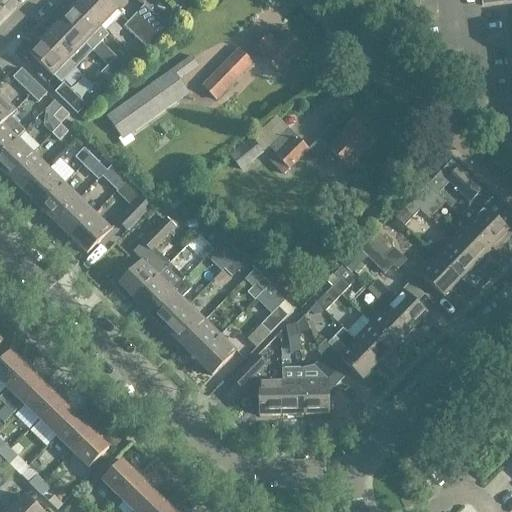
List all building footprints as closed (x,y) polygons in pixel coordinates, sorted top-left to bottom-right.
[(80,0),(77,4),(105,32),(121,16),(105,0),(80,0)] [(60,21),(93,52),(108,37),(104,33),(105,32),(77,4),(60,21)] [(144,7),(136,15),(160,39),(168,30),(144,7)] [(160,39),(136,15),(123,28),(148,51),(160,39)] [(60,21),(44,37),(76,69),(93,52),(60,21)] [(255,51),(279,74),(302,50),(286,35),(281,40),(273,32),(255,51)] [(28,54),(52,77),(60,85),(76,69),(44,37),(28,54)] [(254,64),(238,50),(201,87),(216,102),(254,64)] [(198,66),(191,57),(106,117),(122,141),(189,94),(179,80),(198,66)] [(115,60),(108,67),(117,76),(124,68),(115,60)] [(117,76),(108,67),(100,75),(110,84),(117,76)] [(28,94),(36,85),(21,70),(12,79),(28,94)] [(85,107),(63,84),(54,93),(77,115),(85,107)] [(46,94),(36,85),(28,94),(37,103),(46,94)] [(0,121),(7,115),(14,108),(0,94),(0,121)] [(52,118),(60,126),(69,117),(61,109),(52,118)] [(318,161),(329,150),(349,169),(363,154),(364,155),(384,135),(362,114),(343,134),(341,136),(331,127),(308,150),(308,151),(318,161)] [(7,115),(0,121),(0,153),(16,137),(23,131),(7,115)] [(68,133),(60,126),(51,135),(59,142),(68,133)] [(308,151),(308,150),(287,130),(269,148),(277,156),(271,162),(283,175),(308,151)] [(16,137),(0,153),(0,171),(7,178),(31,152),(16,137)] [(221,171),(233,162),(241,172),(264,153),(251,138),(228,156),(227,155),(206,170),(215,181),(224,174),(221,171)] [(75,159),(81,165),(89,156),(83,150),(75,159)] [(7,178),(22,193),(23,193),(47,168),(31,152),(7,178)] [(98,164),(89,156),(81,165),(90,173),(98,164)] [(107,157),(98,164),(111,179),(119,172),(107,157)] [(451,162),(426,188),(434,196),(447,183),(469,204),(482,191),(451,162)] [(23,193),(22,193),(19,196),(30,207),(33,204),(38,208),(63,183),(47,168),(23,193)] [(116,192),(125,183),(117,176),(109,185),(116,192)] [(63,183),(38,208),(53,223),(78,198),(63,183)] [(434,196),(426,188),(411,203),(408,200),(407,201),(419,212),(434,196)] [(78,198),(53,223),(69,238),(93,213),(78,198)] [(127,233),(150,208),(140,198),(116,223),(127,233)] [(404,227),(419,212),(407,201),(392,216),(404,227)] [(481,209),(474,216),(468,210),(459,220),(490,250),(506,233),(481,209)] [(93,213),(69,238),(85,254),(110,228),(93,213)] [(151,253),(154,250),(175,228),(165,219),(141,243),(142,243),(151,253)] [(474,266),(490,250),(459,220),(451,228),(457,234),(449,242),(474,266)] [(222,241),(207,226),(189,244),(198,253),(207,244),(213,250),(222,241)] [(376,232),(366,242),(392,267),(392,266),(397,271),(406,262),(376,232)] [(384,275),(392,267),(366,242),(358,250),(384,275)] [(459,282),(474,266),(449,242),(443,248),(436,242),(427,252),(459,282)] [(127,295),(133,301),(158,276),(169,264),(154,250),(151,253),(142,243),(132,253),(140,260),(117,285),(118,286),(114,290),(123,299),(127,295)] [(222,252),(232,261),(238,255),(228,246),(222,252)] [(420,260),(426,265),(417,275),(442,299),(459,282),(427,252),(420,260)] [(232,261),(223,270),(231,278),(239,270),(242,272),(249,266),(238,255),(232,261)] [(338,281),(331,289),(339,297),(356,280),(342,267),(333,276),(338,281)] [(247,306),(253,300),(269,283),(259,273),(249,284),(253,288),(241,301),(247,306)] [(133,301),(137,305),(134,308),(146,319),(173,291),(158,276),(133,301)] [(400,291),(394,297),(377,281),(367,291),(377,301),(412,336),(428,319),(425,317),(426,316),(400,291)] [(146,319),(161,334),(188,306),(181,299),(190,290),(182,282),(173,291),(146,319)] [(269,283),(253,300),(254,302),(255,301),(262,308),(268,301),(277,310),(247,341),(255,349),(293,311),(269,287),(271,285),(269,283)] [(325,312),(339,297),(331,289),(315,305),(323,312),(324,311),(325,312)] [(396,352),(412,336),(377,301),(369,309),(376,316),(368,325),(396,352)] [(319,317),(323,312),(315,305),(309,312),(314,316),(317,315),(319,317)] [(188,306),(161,334),(175,348),(179,345),(203,320),(188,306)] [(179,345),(194,361),(219,335),(203,320),(179,345)] [(296,325),(285,327),(287,338),(297,336),(296,325)] [(380,368),(396,352),(368,325),(352,341),(378,366),(380,368)] [(319,359),(335,374),(341,380),(350,371),(362,382),(378,366),(352,341),(341,330),(327,344),(320,338),(315,343),(320,358),(319,359)] [(219,335),(194,361),(211,376),(235,351),(219,335)] [(0,360),(0,384),(5,389),(28,365),(21,358),(17,362),(8,353),(0,360)] [(232,377),(241,386),(262,365),(254,356),(232,377)] [(324,380),(301,381),(301,416),(324,416),(324,392),(330,391),(341,380),(335,374),(319,359),(311,368),(324,380)] [(5,389),(21,405),(41,385),(31,376),(35,372),(28,365),(5,389)] [(279,417),(301,416),(301,381),(300,369),(281,369),(281,381),(278,381),(279,417)] [(279,417),(278,381),(255,382),(255,417),(279,417)] [(21,405),(37,421),(61,397),(53,390),(50,394),(41,385),(21,405)] [(68,403),(61,397),(37,421),(54,437),(73,417),(64,408),(68,403)] [(54,437),(70,453),(94,429),(87,422),(83,426),(73,417),(54,437)] [(94,429),(70,453),(87,469),(106,449),(97,440),(101,435),(94,429)] [(0,458),(2,460),(11,451),(0,441),(0,458)] [(28,467),(11,451),(2,460),(19,476),(28,467)] [(100,482),(117,498),(139,475),(132,467),(128,471),(119,462),(100,482)] [(139,475),(117,498),(130,511),(134,511),(152,494),(142,484),(146,481),(139,475)] [(35,492),(43,483),(37,476),(28,485),(35,492)] [(50,489),(43,483),(35,492),(41,498),(50,489)] [(134,511),(166,511),(172,506),(165,500),(161,503),(152,494),(134,511)] [(12,504),(5,511),(38,511),(25,498),(15,507),(12,504)] [(63,511),(80,511),(81,511),(73,503),(63,511)]
